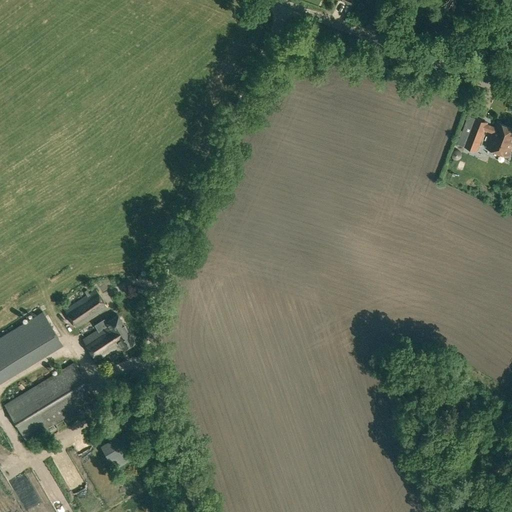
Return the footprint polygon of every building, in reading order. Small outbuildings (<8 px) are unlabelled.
[(487,148),(509,156),(511,148),(511,127),(497,121),(495,126),(474,118),(464,146),(477,152),(485,131),(492,133),(487,148)] [(456,160),(457,160),(458,160),(458,159),(459,159),(460,159),(460,158),(461,158),(461,157),(461,156),(461,155),(461,154),(461,153),(460,153),(460,152),(459,152),(459,151),(458,151),(457,151),(456,151),(455,151),(454,152),(453,153),(453,154),(453,155),(452,155),(452,156),(453,156),(453,157),(453,158),(454,158),(454,159),(455,159),(456,160)] [(492,153),(492,155),(497,156),(496,162),(507,164),(509,157),(492,153)] [(64,309),(75,327),(107,307),(96,288),(64,309)] [(39,314),(0,337),(0,372),(58,337),(42,312),(39,314)] [(82,339),(97,361),(119,347),(120,348),(122,347),(123,349),(135,341),(118,314),(107,322),(104,318),(94,325),(97,329),(82,339)] [(4,404),(26,441),(32,437),(96,398),(74,361),(4,404)] [(83,408),(87,414),(93,410),(89,404),(83,408)] [(100,445),(114,469),(141,453),(126,429),(100,445)]
